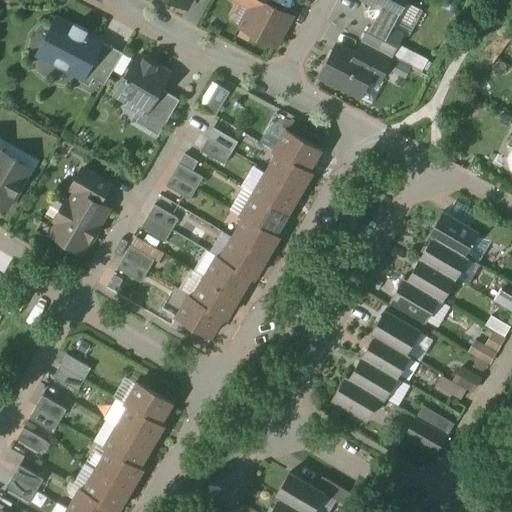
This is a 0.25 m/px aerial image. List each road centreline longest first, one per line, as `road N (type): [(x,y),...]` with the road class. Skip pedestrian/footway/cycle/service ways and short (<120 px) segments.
road 1 (residential): [(266,413),(422,151)]
road 2 (residential): [(366,120),(214,383)]
road 3 (residential): [(72,304),(187,102)]
road 4 (residential): [(442,475),(395,484),(266,413)]
road 5 (residential): [(214,383),(72,304)]
road 6 (residential): [(140,0),(283,76)]
road 7 (residential): [(214,383),(137,511)]
road 8 (residential): [(511,344),(442,475)]
road 9 (residential): [(72,304),(0,427)]
